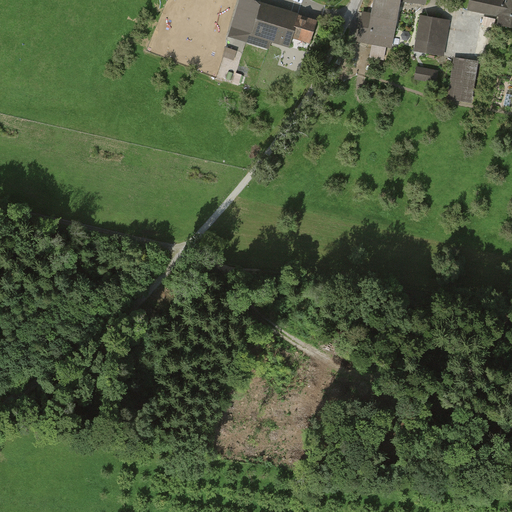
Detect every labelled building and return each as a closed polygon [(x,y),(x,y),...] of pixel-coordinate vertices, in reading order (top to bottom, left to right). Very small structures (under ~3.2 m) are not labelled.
[(318,22),(252,0),(242,0),(231,36),(268,48),(271,39),(290,45),(292,37),(311,43),(318,22)] [(392,45),(401,0),(427,4),(427,0),(377,0),(374,17),(365,15),(360,39),(392,45)] [(511,0),(471,0),(470,7),(504,15),(502,21),(511,23),(511,0)] [(423,16),(416,50),(442,55),(448,21),(423,16)] [(227,47),(225,56),(235,59),(238,50),(227,47)] [(283,68),(295,68),(295,60),(302,60),(302,54),(284,54),(283,68)] [(480,63),(455,59),(448,97),(473,101),(480,63)] [(439,72),(418,68),(416,79),(437,83),(439,72)]
